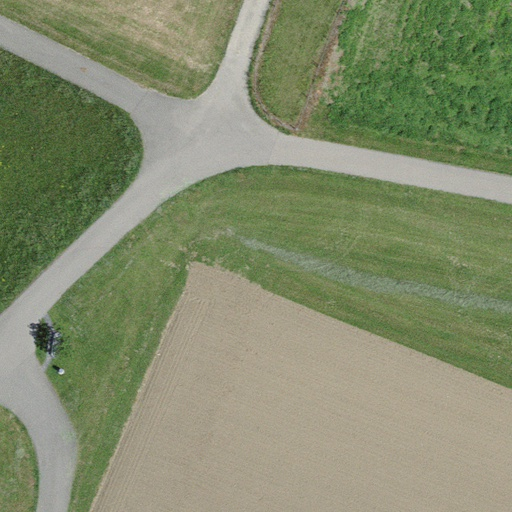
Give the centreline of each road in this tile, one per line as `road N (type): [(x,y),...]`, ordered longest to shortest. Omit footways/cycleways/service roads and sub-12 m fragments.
road 1 (track): [(200,130),(511,190)]
road 2 (track): [(0,339),(200,130)]
road 3 (track): [(0,27),(200,130)]
road 4 (track): [(52,511),(61,458),(43,393),(0,341)]
road 5 (track): [(200,130),(257,0)]
